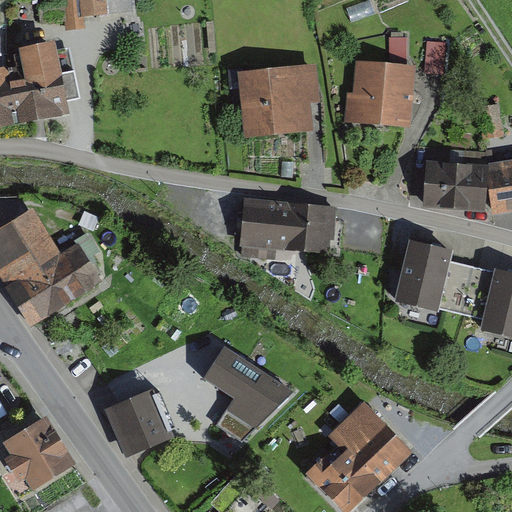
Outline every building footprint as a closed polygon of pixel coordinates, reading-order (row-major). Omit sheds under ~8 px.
[(71,0),(74,28),(90,26),(89,18),(125,15),(125,10),(156,7),(155,0),(71,0)] [(449,44),(433,43),(430,73),(446,74),(449,44)] [(0,108),(3,125),(70,112),(57,46),(20,53),(22,67),(0,71),(0,108)] [(319,69),(239,77),(245,138),(309,131),(306,103),(322,101),(319,69)] [(417,73),(357,69),(355,95),(350,94),(348,120),(414,124),(417,73)] [(502,106),(481,109),(486,139),(507,136),(502,106)] [(511,210),(511,162),(487,166),(496,214),(511,210)] [(484,210),(487,166),(429,163),(426,206),(484,210)] [(342,215),(247,206),(243,243),(251,243),(249,257),(296,262),(297,255),(329,258),(331,240),(339,241),(342,215)] [(40,208),(0,232),(0,269),(10,285),(60,254),(55,245),(61,241),(40,208)] [(60,254),(85,293),(107,279),(94,259),(104,252),(93,235),(60,254)] [(433,267),(435,250),(395,246),(389,319),(428,323),(429,316),(433,267)] [(60,254),(10,285),(16,296),(11,299),(29,328),(85,293),(60,254)] [(482,271),(433,267),(429,316),(478,320),(482,271)] [(511,342),(511,273),(482,271),(478,320),(477,340),(511,342)] [(166,440),(280,391),(256,334),(205,355),(211,370),(147,397),(166,440)] [(147,397),(106,413),(125,458),(166,440),(147,397)] [(322,463),(309,475),(345,511),(350,511),(411,452),(366,406),(331,440),(345,454),(328,470),(322,463)] [(51,421),(3,450),(12,463),(5,468),(16,486),(22,482),(30,495),(78,465),(51,421)] [(221,511),(269,511),(274,507),(239,476),(214,505),(221,511)]
